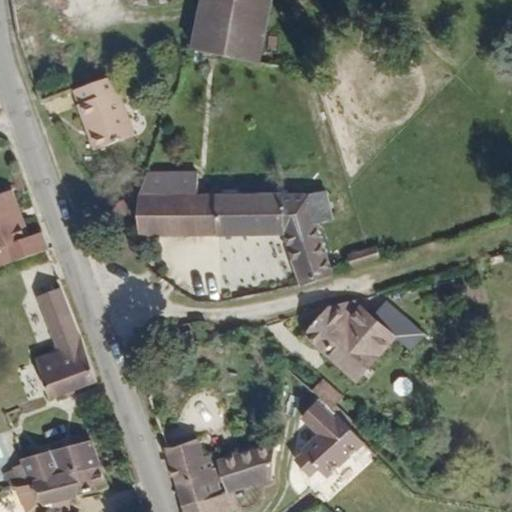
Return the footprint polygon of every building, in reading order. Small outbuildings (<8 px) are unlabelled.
[(210,0),(200,61),(269,73),(282,0),(210,0)] [(96,162),(131,152),(116,104),(111,88),(72,100),(77,116),(85,140),(88,139),(96,162)] [(137,242),(288,248),(287,205),(257,204),(206,204),(206,183),(145,183),(137,201),(138,222),(137,242)] [(0,269),(1,274),(49,263),(42,245),(29,248),(16,201),(0,204),(0,269)] [(332,291),(334,291),(318,246),(317,205),(287,205),(288,248),(290,248),(306,300),(332,291)] [(43,404),(95,389),(78,341),(61,291),(35,297),(53,348),(54,354),(29,360),(43,404)] [(386,367),(400,357),(361,315),(342,321),(359,339),(386,367)] [(306,348),(322,366),(359,339),(342,321),(306,348)] [(349,394),(386,367),(359,339),(322,366),(349,394)] [(321,416),(299,435),(313,451),(299,464),(322,489),(361,454),(321,416)] [(210,499),(224,495),(282,479),(274,445),(274,443),(258,448),(260,456),(217,468),(214,460),(200,463),(196,447),(162,456),(177,508),(210,499)] [(24,489),(92,474),(99,473),(91,447),(18,468),(19,473),(24,489)] [(10,491),(24,489),(19,473),(6,476),(10,491)] [(50,511),(51,505),(80,499),(81,504),(96,501),(95,496),(105,493),(99,473),(92,474),(24,489),(30,509),(39,511),(38,511),(50,511)] [(213,511),(228,511),(224,495),(210,499),(213,511)] [(178,511),(213,511),(210,499),(177,508),(178,511)]
